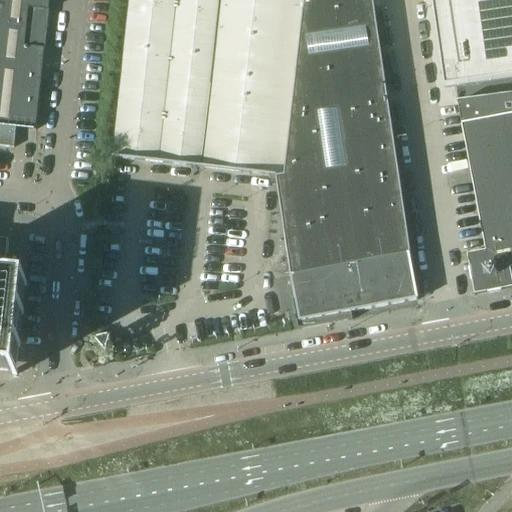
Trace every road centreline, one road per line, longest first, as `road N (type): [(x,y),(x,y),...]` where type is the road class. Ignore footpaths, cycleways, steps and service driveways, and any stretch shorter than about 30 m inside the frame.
road 1 (primary): [(511,423),(69,511)]
road 2 (unclassified): [(51,408),(450,334)]
road 3 (unclassified): [(450,334),(402,0)]
road 4 (primary): [(285,511),(511,463)]
road 5 (unclassified): [(51,408),(68,219),(54,199)]
road 6 (unclassified): [(54,199),(74,0)]
